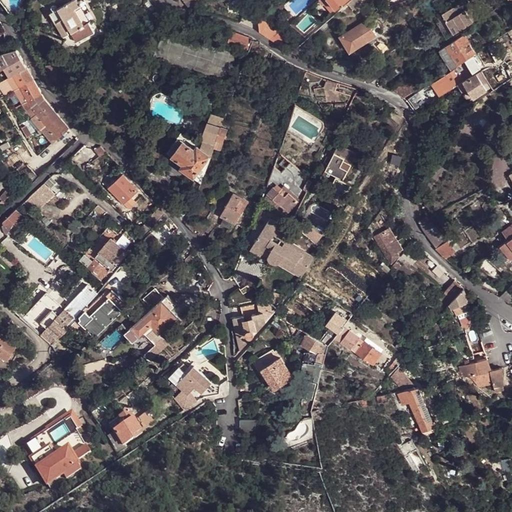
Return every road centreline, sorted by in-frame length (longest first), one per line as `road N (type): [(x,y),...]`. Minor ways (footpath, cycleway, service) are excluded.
road 1 (residential): [(158,0),(175,13),(252,33),(308,68),(402,103),(418,141),(403,190),(409,224),(433,257),(511,316)]
road 2 (residential): [(232,441),(232,361),(219,289),(195,243),(88,132)]
road 3 (residential): [(88,132),(50,97),(0,12)]
road 4 (residential): [(0,217),(88,132)]
